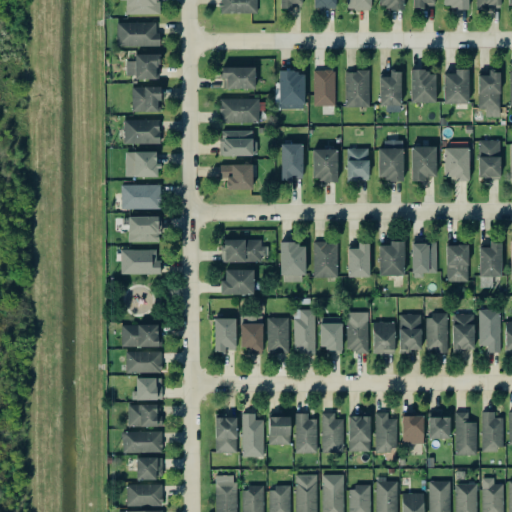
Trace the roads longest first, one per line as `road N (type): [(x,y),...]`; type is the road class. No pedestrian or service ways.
road 1 (residential): [(195,511),(191,0)]
road 2 (residential): [(192,39),(511,40)]
road 3 (residential): [(194,212),(511,209)]
road 4 (residential): [(196,381),(511,381)]
